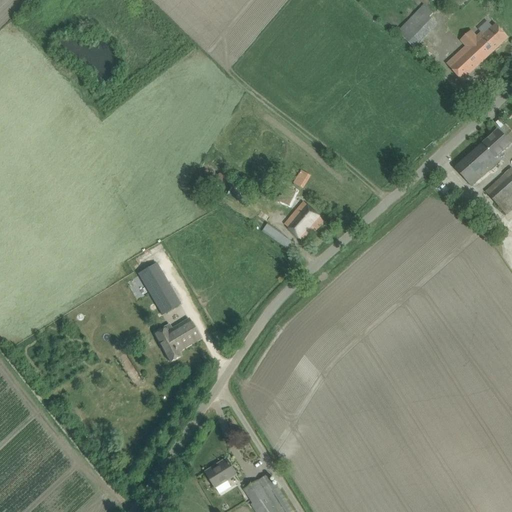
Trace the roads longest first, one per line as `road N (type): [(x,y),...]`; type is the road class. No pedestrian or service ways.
road 1 (unclassified): [(129,511),(306,273),(511,87)]
road 2 (track): [(0,347),(135,503)]
